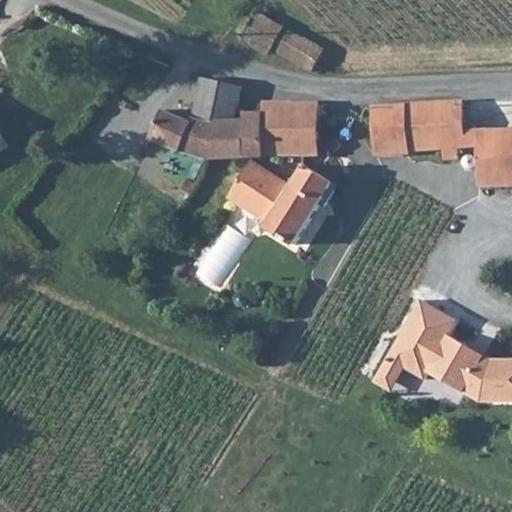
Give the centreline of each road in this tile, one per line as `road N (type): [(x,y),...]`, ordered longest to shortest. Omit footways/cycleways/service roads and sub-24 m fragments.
road 1 (track): [(0,320),(29,283),(511,490)]
road 2 (unclassified): [(67,0),(208,60),(318,90),(511,87)]
